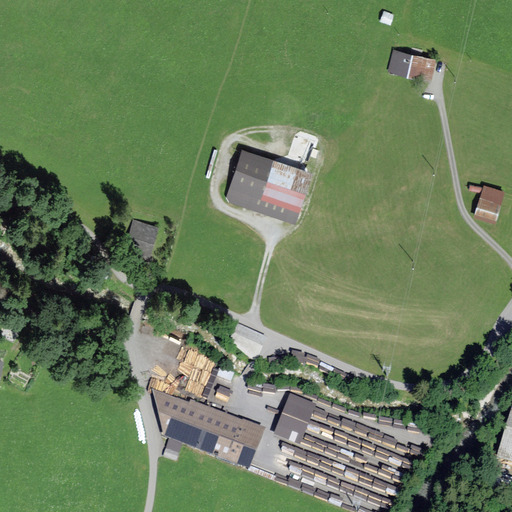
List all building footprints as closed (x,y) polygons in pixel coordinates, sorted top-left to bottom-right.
[(382,12),(378,22),(388,25),(391,16),(382,12)] [(395,47),(391,67),(428,75),(432,59),(404,53),(405,49),(395,47)] [(286,217),(292,219),(307,174),(244,153),(229,199),(249,205),(254,191),(291,203),(286,217)] [(486,186),(478,214),(494,218),(502,190),(486,186)] [(133,220),(125,250),(141,254),(138,265),(148,268),(151,257),(148,256),(156,227),(133,220)] [(92,272),(104,276),(106,269),(94,265),(92,272)] [(231,325),(226,335),(252,358),(261,339),(231,325)] [(216,385),(211,400),(231,406),(236,392),(216,385)] [(165,435),(244,466),(257,432),(249,429),(250,425),(194,403),(191,410),(155,396),(165,435)] [(286,398),(270,439),(296,449),(312,409),(286,398)] [(177,453),(165,449),(163,456),(175,460),(177,453)]
